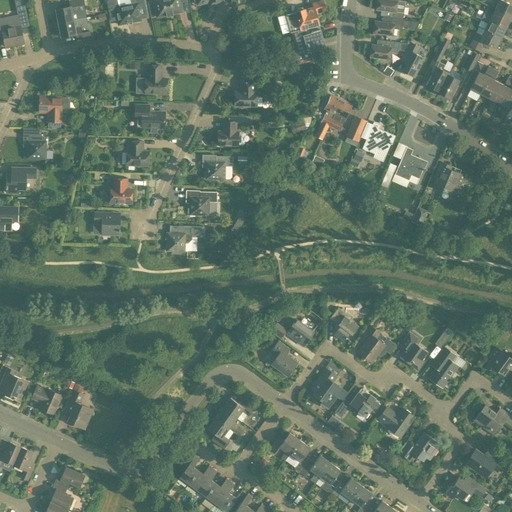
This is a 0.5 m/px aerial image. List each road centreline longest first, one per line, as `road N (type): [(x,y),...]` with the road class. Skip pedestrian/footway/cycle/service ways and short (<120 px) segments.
road 1 (residential): [(144,229),(215,74),(213,54),(138,42),(52,50)]
road 2 (residential): [(284,404),(235,370),(211,375),(137,471),(57,440)]
road 3 (residential): [(511,169),(431,115),(348,77),(351,0)]
road 4 (residential): [(445,421),(414,388),(366,371),(338,349),(324,351),(284,404)]
road 5 (residential): [(421,503),(284,404)]
road 6 (residential): [(301,511),(239,468),(284,404)]
